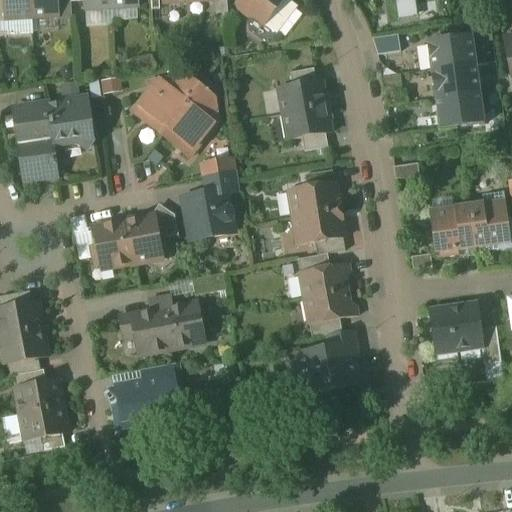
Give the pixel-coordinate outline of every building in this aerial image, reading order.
[(4,0),(6,22),(7,22),(32,20),(30,0),(4,0)] [(57,0),(30,0),(32,20),(58,19),(57,0)] [(84,0),(85,3),(85,12),(112,10),(111,0),(84,0)] [(111,0),(112,10),(138,9),(137,0),(111,0)] [(151,0),(152,13),(160,12),(159,0),(151,0)] [(241,0),(237,6),(238,7),(239,11),(248,19),(253,18),(265,27),(285,0),(241,0)] [(286,0),(285,0),(265,27),(274,34),(279,34),(296,11),(295,7),(286,0)] [(32,20),(7,22),(7,23),(8,36),(33,35),(32,20)] [(473,40),(427,46),(428,50),(423,56),(429,61),(431,74),(477,67),(473,40)] [(477,67),(431,74),(431,75),(432,75),(435,100),(435,101),(436,101),(480,95),(477,67)] [(314,71),(290,75),(293,89),(316,84),(314,71)] [(152,91),(133,114),(161,136),(199,90),(186,80),(151,85),(152,91)] [(293,89),(278,91),(283,117),(325,110),(323,99),(325,98),(322,83),(316,84),(293,89)] [(199,90),(161,136),(189,159),(217,124),(214,101),(199,90)] [(480,95),(436,101),(441,133),(485,126),(480,95)] [(87,101),(17,112),(20,128),(17,132),(21,163),(25,165),(27,182),(45,180),(44,178),(59,176),(54,148),(78,145),(87,151),(93,142),(87,101)] [(325,110),(283,117),(288,143),(302,141),(326,137),(332,136),(329,121),(327,121),(325,110)] [(326,137),(302,141),(305,154),(328,150),(326,137)] [(235,162),(216,165),(218,177),(237,174),(235,162)] [(417,167),(395,170),(396,181),(419,178),(417,167)] [(333,173),(305,178),(307,190),(335,186),(333,173)] [(218,177),(204,180),(207,196),(208,200),(226,196),(226,197),(240,194),(237,174),(218,177)] [(307,190),(288,193),(292,221),(343,213),(341,205),(340,205),(336,186),(335,186),(307,190)] [(502,195),(483,198),(484,205),(469,207),(475,251),(485,250),(489,253),(498,251),(498,252),(511,250),(504,194),(502,195)] [(207,196),(184,200),(192,244),(218,239),(217,233),(232,230),(231,225),(234,219),(232,213),(228,209),(226,197),(226,196),(208,200),(207,196)] [(469,207),(430,213),(436,260),(459,257),(458,253),(475,251),(469,207)] [(343,213),(292,221),(297,248),(315,246),(343,241),(345,241),(342,222),(344,221),(343,213)] [(85,218),(69,221),(73,238),(88,235),(85,218)] [(154,219),(135,223),(134,221),(126,223),(134,267),(162,262),(162,257),(166,256),(163,241),(179,238),(177,226),(169,228),(162,223),(155,224),(154,219)] [(126,224),(93,230),(96,248),(92,248),(96,268),(101,267),(102,272),(133,266),(134,267),(126,223),(125,223),(126,224)] [(343,241),(315,246),(318,259),(328,257),(345,253),(343,241)] [(318,259),(298,262),(300,276),(330,270),(328,257),(318,259)] [(430,258),(413,261),(414,272),(431,269),(430,258)] [(300,276),(299,276),(304,302),(347,294),(344,282),(350,275),(348,267),(330,270),(300,276)] [(224,276),(192,282),(195,299),(227,293),(224,276)] [(30,294),(0,299),(0,307),(1,311),(32,306),(30,294)] [(347,294),(304,302),(309,328),(310,328),(340,322),(358,319),(356,311),(349,305),(347,294)] [(172,302),(149,306),(151,315),(173,311),(172,302)] [(1,311),(0,311),(0,339),(41,332),(39,320),(41,320),(38,305),(32,306),(1,311)] [(197,306),(173,311),(174,312),(164,314),(171,352),(204,346),(200,324),(204,323),(201,308),(197,309),(197,306)] [(477,307),(430,314),(436,356),(482,349),(483,349),(481,332),(477,307)] [(151,315),(120,321),(124,338),(135,336),(139,358),(171,352),(164,314),(174,312),(173,311),(151,315)] [(340,322),(310,328),(312,341),(326,338),(342,335),(340,322)] [(496,330),(481,332),(483,349),(482,349),(486,384),(504,381),(496,330)] [(41,332),(0,339),(0,344),(4,367),(38,361),(48,359),(45,344),(43,344),(41,332)] [(342,335),(326,338),(329,350),(295,356),(300,381),(310,379),(313,396),(353,388),(350,371),(357,370),(355,360),(360,359),(355,333),(342,335)] [(38,361),(7,367),(9,379),(16,378),(41,373),(38,361)] [(177,366),(141,373),(143,385),(179,378),(177,366)] [(41,373),(16,378),(19,391),(46,386),(44,373),(41,373)] [(143,385),(117,390),(121,409),(115,410),(118,430),(136,427),(135,421),(168,415),(169,421),(186,417),(182,397),(176,398),(173,381),(179,380),(179,378),(143,385)] [(19,391),(15,392),(20,418),(62,410),(60,399),(62,398),(59,384),(46,386),(19,391)] [(62,410),(20,418),(24,444),(39,441),(63,436),(68,435),(66,421),(64,421),(62,410)] [(63,436),(39,441),(41,454),(65,450),(63,436)]
